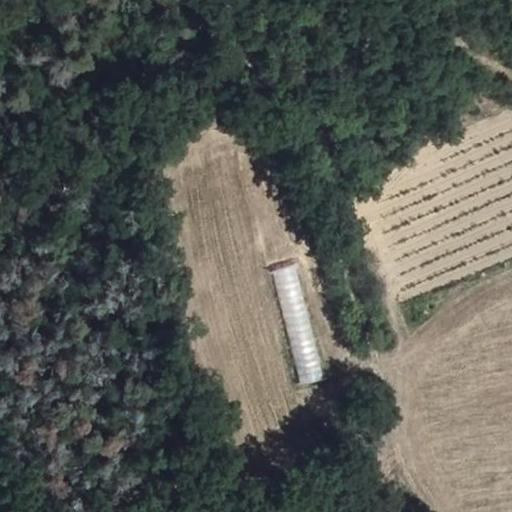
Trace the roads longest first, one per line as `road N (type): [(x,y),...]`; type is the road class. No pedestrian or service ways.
road 1 (track): [(270,511),(304,491),(347,431),(365,355),(304,178),(247,75),(231,0)]
road 2 (track): [(511,114),(329,0)]
